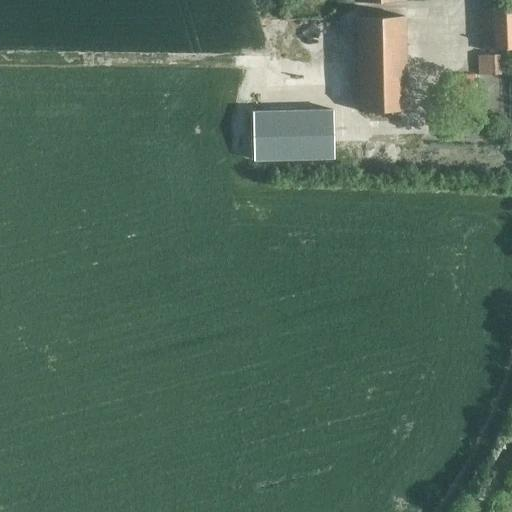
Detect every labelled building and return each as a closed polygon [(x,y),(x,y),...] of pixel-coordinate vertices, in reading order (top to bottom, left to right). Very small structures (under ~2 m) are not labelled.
[(479,49),(511,47),(511,7),(477,9),(479,49)] [(356,109),(404,108),(401,16),(354,17),(356,109)] [(478,76),(499,74),(497,54),(477,56),(478,76)] [(451,90),(474,89),(474,76),(450,77),(451,90)] [(333,158),(332,109),(252,111),(253,160),(333,158)]
